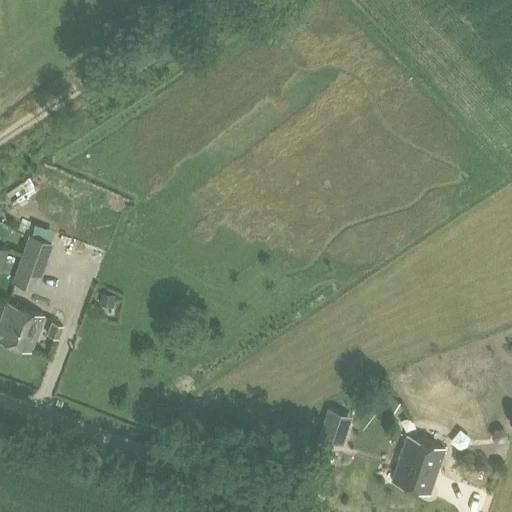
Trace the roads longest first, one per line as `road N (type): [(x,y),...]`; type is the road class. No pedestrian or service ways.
road 1 (unclassified): [(315,511),(0,396)]
road 2 (track): [(0,142),(217,0)]
